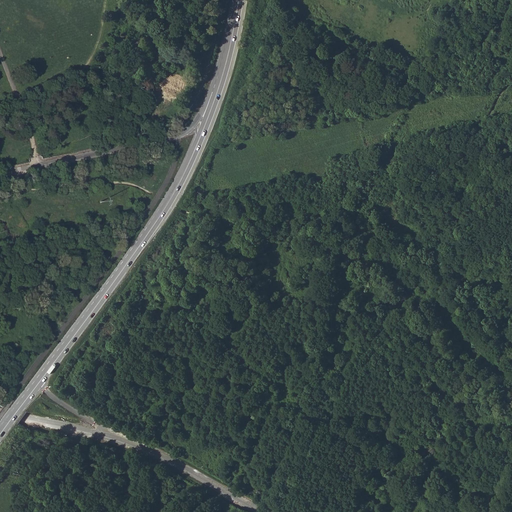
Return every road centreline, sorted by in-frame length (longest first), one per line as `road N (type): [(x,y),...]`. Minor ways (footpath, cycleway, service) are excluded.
road 1 (secondary): [(38,384),(175,195),(229,50)]
road 2 (unclassified): [(229,50),(185,132),(0,173)]
road 3 (unclassified): [(114,437),(263,511)]
